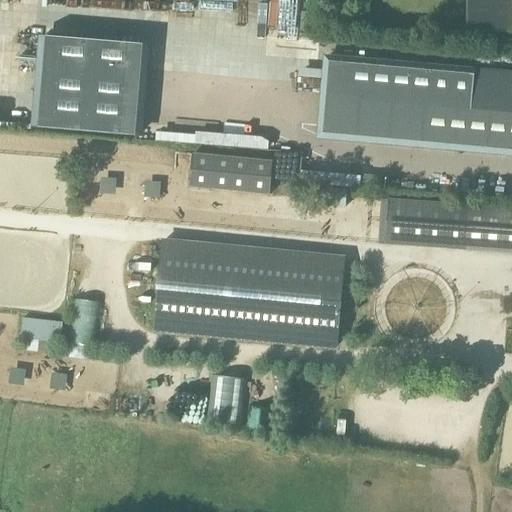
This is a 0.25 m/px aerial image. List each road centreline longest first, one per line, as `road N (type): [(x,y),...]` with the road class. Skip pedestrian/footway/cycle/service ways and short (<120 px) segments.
road 1 (track): [(110,230),(111,279),(127,327),(144,337),(349,358),(381,349),(477,356)]
road 2 (track): [(0,16),(245,31),(240,112)]
